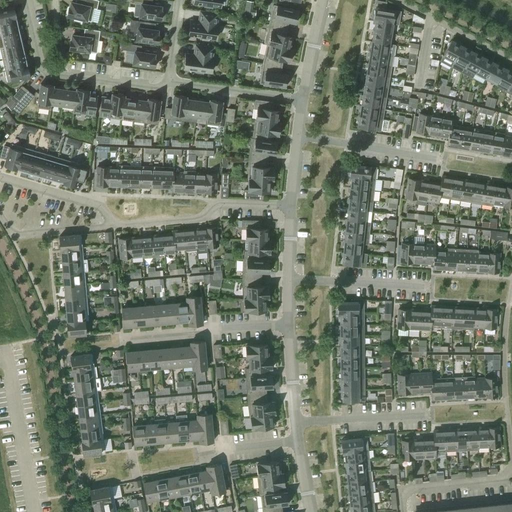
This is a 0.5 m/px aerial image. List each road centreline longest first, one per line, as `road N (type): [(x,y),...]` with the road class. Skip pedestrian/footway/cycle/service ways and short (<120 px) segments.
road 1 (residential): [(402,511),(411,488),(507,475),(503,337),(511,280)]
road 2 (residential): [(23,0),(44,72),(157,87),(167,81)]
road 3 (residential): [(120,226),(204,218),(216,200),(291,205)]
road 4 (residential): [(442,160),(298,137)]
road 5 (residential): [(429,287),(288,279)]
road 6 (residential): [(167,81),(302,100)]
road 7 (residential): [(0,181),(98,205),(120,226)]
road 8 (residential): [(295,423),(426,416)]
road 9 (residential): [(0,217),(13,236),(120,226)]
